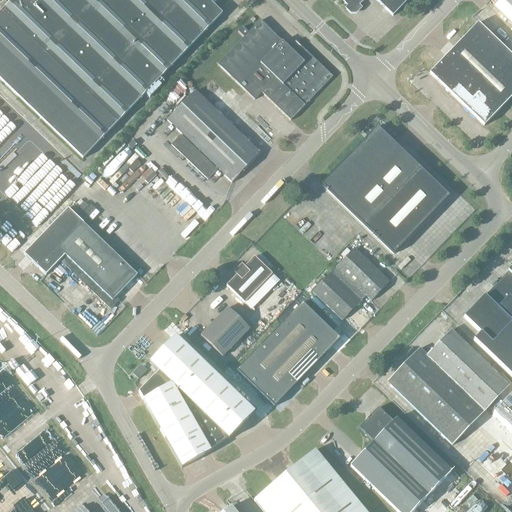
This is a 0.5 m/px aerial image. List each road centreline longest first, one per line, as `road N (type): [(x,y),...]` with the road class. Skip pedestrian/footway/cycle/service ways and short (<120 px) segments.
road 1 (unclassified): [(172,507),(292,424),(505,203),(478,177)]
road 2 (unclassified): [(94,368),(372,77)]
road 3 (unclassified): [(172,507),(94,368)]
road 4 (unclassified): [(478,177),(372,77)]
road 5 (unclassified): [(94,368),(0,277)]
